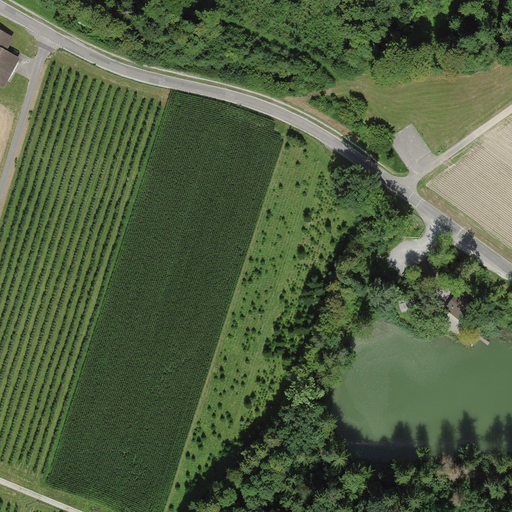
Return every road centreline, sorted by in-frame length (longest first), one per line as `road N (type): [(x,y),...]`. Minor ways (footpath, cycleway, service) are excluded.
road 1 (residential): [(511,271),(318,131),(236,97),(106,63),(0,6)]
road 2 (track): [(0,195),(49,34)]
road 3 (track): [(511,110),(401,189)]
